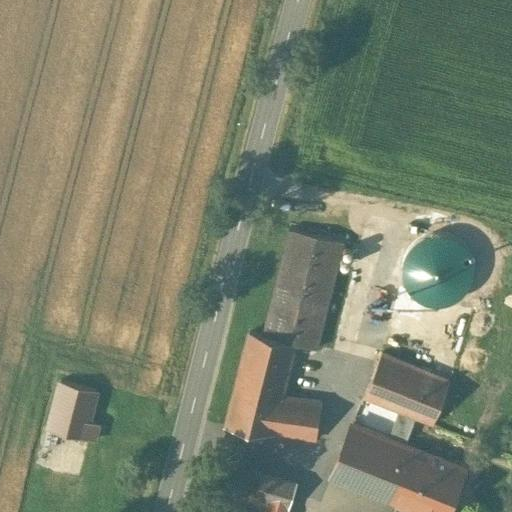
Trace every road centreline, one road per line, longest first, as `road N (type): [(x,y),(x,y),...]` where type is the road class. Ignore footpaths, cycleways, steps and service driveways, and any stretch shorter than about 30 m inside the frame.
road 1 (tertiary): [(298,0),(166,511)]
road 2 (unknown): [(194,395),(336,433),(367,429),(385,408),(425,254)]
